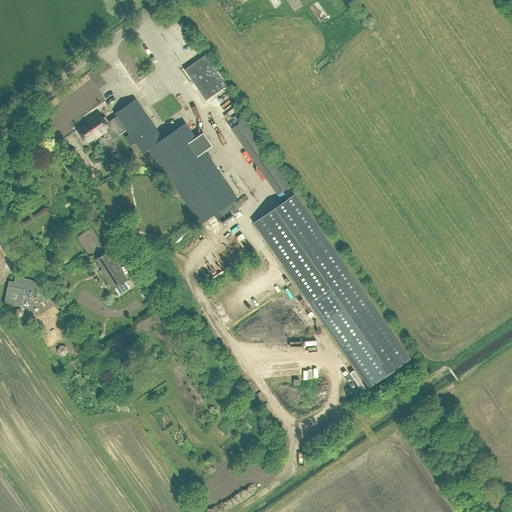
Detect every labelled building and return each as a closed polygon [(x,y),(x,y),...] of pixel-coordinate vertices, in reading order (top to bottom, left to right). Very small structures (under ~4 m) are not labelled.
[(284,4),(281,0),(267,0),(275,10),(284,4)] [(204,55),(183,70),(205,101),(226,86),(204,55)] [(152,59),(138,64),(143,76),(156,70),(152,59)] [(194,139),(184,124),(162,139),(135,100),(114,114),(116,116),(105,124),(97,113),(90,118),(91,119),(76,129),(86,143),(94,137),(95,139),(106,131),(112,140),(126,130),(129,135),(125,138),(130,145),(134,142),(142,153),(148,149),(200,224),(236,199),(203,151),(211,146),(202,133),(194,139)] [(177,103),(160,109),(165,121),(182,115),(177,103)] [(232,123),(274,191),(287,183),(245,115),(232,123)] [(294,194),(253,223),(361,380),(403,351),(294,194)] [(216,216),(211,220),(214,226),(220,223),(216,216)] [(112,290),(127,280),(117,265),(115,266),(106,252),(95,260),(101,270),(100,271),(112,290)] [(147,285),(131,259),(126,262),(137,281),(141,288),(147,285)] [(34,297),(37,280),(15,276),(14,282),(8,280),(3,302),(21,306),(23,295),(34,297)] [(60,326),(55,321),(59,317),(52,310),(42,320),(48,327),(44,332),(48,337),(60,326)] [(77,382),(79,391),(87,389),(85,380),(77,382)] [(184,444),(188,437),(181,434),(178,440),(184,444)]
